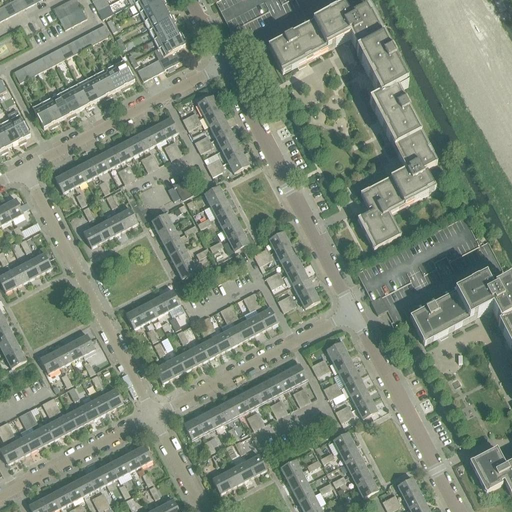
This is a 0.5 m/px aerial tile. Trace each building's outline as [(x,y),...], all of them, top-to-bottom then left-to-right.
[(27,10),(21,0),(18,0),(12,4),(18,15),(27,10)] [(21,0),(27,10),(36,5),(33,0),(21,0)] [(74,0),(68,3),(74,14),(81,10),(75,0),(74,0)] [(98,13),(109,7),(105,0),(101,0),(93,4),(98,13)] [(140,15),(165,1),(163,0),(145,0),(135,5),(140,15)] [(246,42),(250,50),(254,58),(269,51),(268,49),(344,10),(344,11),(361,2),(359,0),(225,0),(216,5),(223,20),(231,33),(240,28),(246,41),(247,42),(246,42)] [(144,24),(150,20),(166,12),(163,7),(166,5),(166,4),(165,1),(140,15),(144,24)] [(61,7),(67,18),(74,14),(68,3),(61,7)] [(18,15),(12,4),(3,8),(9,20),(18,15)] [(59,22),(62,20),(67,18),(61,7),(54,11),(59,22)] [(103,22),(105,21),(114,16),(109,7),(98,13),(103,22)] [(0,24),(9,20),(3,8),(0,9),(0,24)] [(74,14),(80,25),(87,21),(81,10),(74,14)] [(434,191),(427,177),(425,178),(423,175),(438,168),(423,140),(399,93),(409,89),(385,41),(370,10),(366,12),(367,13),(353,20),(354,23),(351,24),(344,11),(344,10),(268,49),(269,51),(281,74),(282,76),(305,65),(320,58),(319,56),(321,55),(321,57),(335,50),(334,48),(335,47),(336,49),(350,42),(358,55),(356,56),(379,98),(369,104),(372,108),(382,129),(390,143),(395,154),(398,160),(405,173),(360,197),(369,213),(371,212),(373,215),(360,221),(361,223),(362,225),(375,250),(376,252),(401,239),(390,217),(435,193),(434,191)] [(144,24),(149,33),(174,20),(173,17),(172,17),(172,16),(169,18),(166,12),(150,20),(144,24)] [(73,29),(80,25),(74,14),(67,18),(73,29)] [(59,22),(60,24),(65,33),(73,29),(67,18),(62,20),(59,22)] [(149,33),(154,42),(176,30),(173,25),(176,23),(175,22),(176,22),(174,20),(149,33)] [(105,27),(96,32),(102,43),(111,38),(105,27)] [(240,28),(231,33),(229,34),(236,47),(246,42),(247,42),(246,41),(240,28)] [(154,42),(158,51),(184,38),(182,35),(181,34),(179,36),(176,30),(154,42)] [(96,32),(87,37),(93,48),(102,43),(96,32)] [(87,37),(78,41),(84,52),(93,48),(87,37)] [(158,77),(165,73),(165,72),(188,60),(183,50),(185,49),(182,43),(185,41),(185,40),(184,38),(158,51),(154,53),(159,62),(152,66),(158,77)] [(78,41),(69,46),(74,57),(84,52),(78,41)] [(69,46),(60,51),(65,62),(74,57),(69,46)] [(60,51),(51,55),(56,67),(65,62),(60,51)] [(51,55),(42,60),(47,71),(56,67),(51,55)] [(42,60),(33,65),(38,76),(47,71),(42,60)] [(114,67),(127,92),(130,91),(130,90),(131,90),(129,87),(135,84),(123,62),(114,67)] [(33,65),(23,70),(29,81),(38,76),(33,65)] [(151,80),(157,77),(158,77),(152,66),(145,69),(151,80)] [(114,67),(105,72),(117,94),(122,91),(124,94),(124,93),(125,93),(127,92),(114,67)] [(143,84),(150,81),(151,80),(145,69),(138,73),(143,84)] [(23,70),(14,74),(20,86),(29,81),(23,70)] [(105,72),(96,76),(109,101),(112,100),(113,99),(111,96),(117,94),(105,72)] [(96,76),(87,81),(99,103),(104,100),(105,103),(106,103),(107,103),(109,101),(96,76)] [(87,81),(78,86),(91,111),(94,110),(94,109),(93,106),(99,103),(87,81)] [(78,86),(69,91),(80,112),(86,110),(87,112),(88,112),(89,112),(91,111),(78,86)] [(69,91),(60,95),(73,120),(76,119),(76,118),(75,115),(80,112),(69,91)] [(60,95),(51,100),(62,122),(68,119),(69,122),(70,121),(70,122),(73,120),(60,95)] [(204,118),(219,110),(213,99),(198,106),(204,118)] [(51,100),(42,105),(55,130),(58,128),(57,128),(58,128),(57,125),(62,122),(51,100)] [(55,130),(42,105),(32,110),(44,132),(50,129),(51,131),(52,131),(55,130)] [(219,110),(204,118),(210,130),(225,122),(219,110)] [(183,122),(184,124),(185,128),(199,121),(196,116),(183,122)] [(10,121),(23,147),(26,145),(25,145),(26,144),(25,141),(31,138),(19,117),(10,121)] [(10,121),(1,126),(12,148),(18,145),(19,148),(20,148),(23,147),(10,121)] [(179,136),(171,121),(159,127),(167,142),(179,136)] [(199,121),(185,128),(188,134),(202,127),(199,121)] [(225,122),(210,130),(216,141),(231,133),(225,122)] [(1,126),(0,126),(0,146),(5,156),(7,155),(7,154),(8,154),(7,151),(12,148),(1,126)] [(156,148),(167,142),(159,127),(148,133),(156,148)] [(144,154),(156,148),(148,133),(136,139),(144,154)] [(231,133),(216,141),(222,153),(237,145),(231,133)] [(197,151),(211,144),(208,138),(195,145),(197,151)] [(133,160),(144,154),(136,139),(125,145),(133,160)] [(211,144),(197,151),(200,157),(213,149),(211,144)] [(121,166),(133,160),(125,145),(113,151),(121,166)] [(177,160),(182,157),(176,145),(170,148),(177,160)] [(237,145),(222,153),(228,165),(243,157),(237,145)] [(171,163),(177,160),(170,148),(164,151),(171,163)] [(109,172),(121,166),(113,151),(101,157),(109,172)] [(101,157),(90,163),(98,178),(109,172),(101,157)] [(153,172),(159,169),(152,157),(146,160),(153,172)] [(243,157),(228,165),(234,176),(249,168),(243,157)] [(148,175),(153,172),(146,160),(141,162),(148,175)] [(220,161),(207,168),(210,174),(223,167),(220,161)] [(86,184),(98,178),(90,163),(78,169),(86,184)] [(226,172),(223,167),(210,174),(212,180),(226,172)] [(75,190),(86,184),(78,169),(67,175),(75,190)] [(130,184),(136,181),(129,169),(124,171),(130,184)] [(125,187),(130,184),(124,171),(118,174),(125,187)] [(75,190),(67,175),(55,181),(63,196),(75,190)] [(176,189),(182,200),(183,202),(192,198),(185,184),(176,189)] [(182,200),(176,189),(173,190),(168,193),(174,204),(182,200)] [(210,209),(226,201),(219,189),(204,197),(210,209)] [(79,204),(85,201),(82,196),(77,199),(79,204)] [(4,207),(12,223),(24,217),(23,214),(20,208),(16,201),(4,207)] [(85,201),(79,204),(82,209),(87,207),(85,201)] [(226,201),(210,209),(216,220),(232,212),(226,201)] [(27,204),(20,208),(23,214),(30,210),(27,204)] [(0,227),(1,229),(12,223),(4,207),(0,209),(0,227)] [(181,215),(184,214),(187,212),(184,207),(178,210),(179,210),(181,215)] [(119,217),(127,232),(138,226),(130,211),(119,217)] [(232,212),(216,220),(223,232),(238,224),(232,212)] [(119,217),(107,223),(115,239),(127,232),(119,217)] [(158,236),(173,228),(167,217),(152,224),(158,236)] [(503,274),(488,244),(484,247),(482,244),(480,246),(478,241),(475,242),(464,220),(365,272),(364,270),(362,271),(363,273),(357,276),(372,304),(381,300),(388,313),(396,329),(411,322),(410,320),(454,297),(485,281),(486,282),(503,274)] [(203,224),(206,229),(212,226),(209,221),(203,224)] [(107,223),(95,229),(103,245),(115,239),(107,223)] [(206,229),(203,224),(197,227),(200,232),(206,229)] [(238,224),(223,232),(229,243),(244,236),(238,224)] [(173,228),(158,236),(164,248),(179,240),(173,228)] [(190,231),(193,236),(198,233),(195,228),(190,231)] [(103,245),(95,229),(84,236),(92,251),(103,245)] [(193,236),(190,231),(184,234),(187,239),(193,236)] [(275,254),(290,246),(284,234),(269,242),(275,254)] [(244,236),(229,243),(235,255),(250,247),(244,236)] [(179,240),(164,248),(170,259),(185,251),(179,240)] [(275,254),(281,266),(296,258),(290,246),(275,254)] [(176,271),(184,267),(191,263),(185,251),(170,259),(176,271)] [(256,264),(270,257),(266,252),(254,258),(256,264)] [(33,262),(41,277),(53,271),(45,256),(33,262)] [(270,257),(256,264),(259,269),(273,263),(270,257)] [(281,266),(287,277),(302,269),(296,258),(281,266)] [(21,268),(29,283),(41,277),(33,262),(21,268)] [(182,283),(184,282),(197,275),(191,263),(184,267),(176,271),(182,283)] [(10,274),(17,290),(29,283),(21,268),(10,274)] [(287,277),(293,289),(308,281),(302,269),(287,277)] [(17,290),(10,274),(0,279),(0,284),(6,296),(17,290)] [(269,287),(282,280),(279,275),(266,281),(269,287)] [(282,280),(269,287),(272,292),(285,286),(282,280)] [(293,289),(299,300),(314,292),(308,281),(293,289)] [(493,295),(486,282),(485,281),(454,297),(410,320),(411,322),(423,345),(438,337),(440,342),(449,338),(447,336),(469,325),(485,316),(492,312),(499,326),(498,327),(511,352),(511,375),(511,376),(511,464),(507,467),(498,450),(472,464),(473,466),(478,474),(475,475),(486,496),(502,487),(501,485),(504,483),(511,496),(511,499),(511,498),(511,284),(511,283),(508,284),(494,291),(495,294),(493,295)] [(161,299),(169,313),(180,307),(173,292),(161,299)] [(314,292),(299,300),(305,312),(320,304),(314,292)] [(249,299),(255,311),(261,309),(254,296),(249,299)] [(281,310),(293,303),(290,297),(278,304),(281,310)] [(157,320),(169,313),(161,299),(149,305),(157,320)] [(255,311),(249,299),(243,302),(250,314),(255,311)] [(381,300),(372,304),(371,305),(378,318),(388,313),(381,300)] [(293,303),(281,310),(284,315),(296,309),(293,303)] [(146,326),(157,320),(149,305),(138,311),(146,326)] [(226,311),(232,323),(238,321),(231,308),(226,311)] [(134,332),(146,326),(138,311),(126,317),(134,332)] [(232,323),(226,311),(220,314),(227,326),(232,323)] [(278,326),(270,311),(259,317),(267,332),(278,326)] [(3,317),(0,318),(0,333),(9,329),(3,317)] [(267,332),(259,317),(247,323),(255,338),(267,332)] [(203,323),(209,335),(215,333),(208,320),(203,323)] [(209,335),(203,323),(197,326),(204,338),(209,335)] [(255,338),(247,323),(236,329),(244,344),(255,338)] [(9,329),(0,333),(0,348),(15,340),(9,329)] [(244,344),(236,329),(224,335),(232,350),(244,344)] [(232,350),(224,335),(212,341),(220,356),(232,350)] [(83,358),(95,352),(87,337),(75,343),(83,358)] [(15,340),(0,348),(0,349),(6,360),(21,352),(15,340)] [(220,356),(212,341),(201,347),(209,362),(220,356)] [(72,365),(83,358),(75,343),(64,349),(72,365)] [(332,364),(348,357),(342,345),(326,353),(332,364)] [(209,362),(201,347),(189,353),(197,369),(209,362)] [(60,371),(72,365),(64,349),(52,355),(60,371)] [(21,352),(6,360),(12,372),(27,364),(21,352)] [(178,359),(184,371),(186,375),(197,369),(189,353),(178,359)] [(60,371),(52,355),(40,362),(49,377),(60,371)] [(339,376),(354,368),(348,357),(332,364),(339,376)] [(178,359),(166,365),(174,381),(186,375),(184,371),(178,359)] [(325,362),(311,369),(314,374),(328,367),(325,362)] [(174,381),(166,365),(155,371),(162,387),(174,381)] [(288,373),(296,388),(308,382),(300,367),(288,373)] [(317,380),(330,373),(328,367),(314,374),(317,380)] [(345,388),(360,380),(354,368),(339,376),(345,388)] [(276,379),(284,394),(296,388),(288,373),(276,379)] [(265,385),(273,400),(284,394),(276,379),(265,385)] [(351,399),(366,391),(360,380),(345,388),(351,399)] [(253,391),(261,406),(273,400),(265,385),(253,391)] [(337,385),(323,392),(326,397),(340,390),(337,385)] [(329,403),(343,396),(340,390),(326,397),(329,403)] [(242,397),(250,412),(261,406),(253,391),(242,397)] [(299,394),(306,407),(311,404),(305,391),(299,394)] [(357,411),(372,403),(366,391),(351,399),(357,411)] [(104,398),(112,413),(124,407),(116,392),(104,398)] [(293,397),(300,410),(306,407),(299,394),(293,397)] [(230,403),(238,418),(250,412),(242,397),(230,403)] [(104,398),(92,404),(100,419),(112,413),(104,398)] [(54,401),(48,404),(54,416),(60,414),(54,401)] [(219,409),(226,424),(238,418),(230,403),(219,409)] [(276,406),(282,419),(288,416),(281,403),(276,406)] [(372,403),(357,411),(363,423),(378,415),(372,403)] [(48,404),(42,407),(49,419),(54,416),(48,404)] [(92,404),(81,410),(89,425),(100,419),(92,404)] [(282,419),(276,406),(270,409),(277,422),(282,419)] [(338,420),(351,414),(348,408),(335,415),(338,420)] [(207,415),(215,431),(226,424),(219,409),(207,415)] [(81,410),(69,416),(77,431),(89,425),(81,410)] [(31,413),(25,416),(32,428),(37,426),(31,413)] [(351,414),(338,420),(341,426),(354,419),(351,414)] [(195,421),(203,437),(215,431),(207,415),(195,421)] [(265,428),(258,415),(253,418),(259,431),(265,428)] [(25,416),(19,419),(26,431),(32,428),(25,416)] [(69,416),(58,422),(66,437),(77,431),(69,416)] [(247,421),(254,434),(259,431),(253,418),(247,421)] [(203,437),(195,421),(184,427),(192,443),(203,437)] [(58,422),(46,428),(54,443),(66,437),(58,422)] [(8,425),(2,428),(9,440),(14,437),(8,425)] [(2,428),(0,428),(0,437),(3,443),(9,440),(2,428)] [(46,428),(35,434),(43,449),(54,443),(46,428)] [(35,434),(23,440),(31,455),(43,449),(35,434)] [(339,455),(354,447),(348,435),(333,443),(339,455)] [(23,440),(11,446),(19,462),(31,455),(23,440)] [(19,462),(11,446),(0,452),(8,468),(19,462)] [(354,447),(339,455),(345,466),(360,459),(354,447)] [(133,454),(141,469),(153,463),(145,448),(133,454)] [(130,475),(141,469),(133,454),(122,460),(130,475)] [(259,457),(247,464),(255,479),(267,473),(259,457)] [(360,459),(345,466),(352,478),(366,470),(360,459)] [(118,481),(130,475),(122,460),(110,466),(118,481)] [(287,482),(301,475),(295,463),(281,471),(287,482)] [(247,464),(236,470),(244,485),(255,479),(247,464)] [(106,487),(118,481),(110,466),(99,472),(106,487)] [(236,470),(224,476),(232,491),(244,485),(236,470)] [(366,470),(352,478),(358,490),(373,482),(366,470)] [(95,493),(106,487),(99,472),(87,478),(95,493)] [(301,475),(287,482),(293,494),(308,486),(301,475)] [(212,482),(220,497),(232,491),(224,476),(212,482)] [(83,499),(95,493),(87,478),(75,484),(83,499)] [(403,500),(419,492),(413,481),(397,489),(403,500)] [(373,482),(358,490),(364,501),(379,494),(373,482)] [(72,505),(83,499),(75,484),(64,490),(72,505)] [(308,486),(293,494),(299,506),(314,498),(308,486)] [(122,496),(127,493),(124,487),(119,490),(122,496)] [(60,511),(72,505),(64,490),(52,496),(60,511)] [(419,492),(403,500),(410,511),(425,504),(419,492)] [(127,493),(122,496),(125,501),(130,498),(127,493)] [(45,511),(59,511),(60,511),(52,496),(41,502),(45,511)] [(105,511),(110,509),(104,496),(98,499),(105,511)] [(314,498),(299,506),(302,511),(314,511),(320,509),(314,498)] [(385,510),(398,504),(395,498),(382,505),(385,510)] [(97,511),(103,511),(105,511),(98,499),(92,502),(97,511)] [(29,508),(30,511),(45,511),(41,502),(29,508)] [(163,511),(178,511),(173,502),(162,508),(163,511)]
